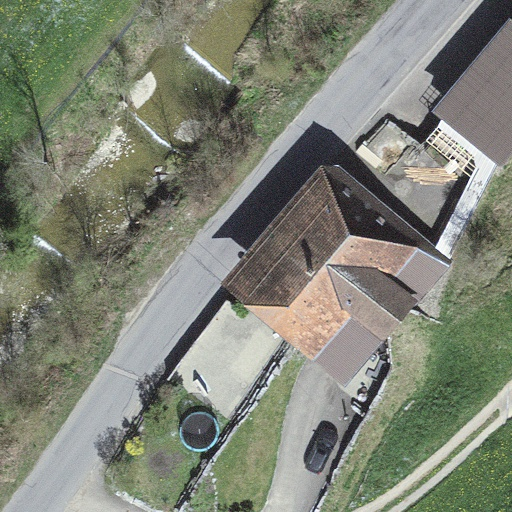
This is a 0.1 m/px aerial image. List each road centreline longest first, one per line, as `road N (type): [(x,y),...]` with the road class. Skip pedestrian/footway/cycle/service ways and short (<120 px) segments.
road 1 (unclassified): [(427,0),(239,216),(27,511)]
road 2 (track): [(511,386),(364,511)]
road 3 (track): [(305,382),(273,511)]
